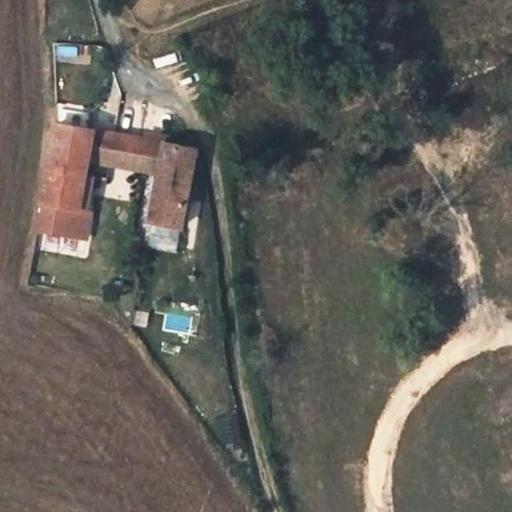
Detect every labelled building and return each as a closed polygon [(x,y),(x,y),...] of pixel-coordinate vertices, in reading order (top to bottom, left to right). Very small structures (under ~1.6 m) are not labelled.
[(84,187),(89,160),(94,131),(59,124),(44,203),(64,207),(79,209),(80,209),(84,187)] [(166,144),(94,131),(89,160),(160,173),(166,144)] [(166,144),(160,173),(152,222),(183,227),(197,149),(166,144)] [(90,188),(84,187),(80,209),(86,211),(88,196),(90,188)] [(62,217),(64,207),(44,203),(42,214),(62,217)]
